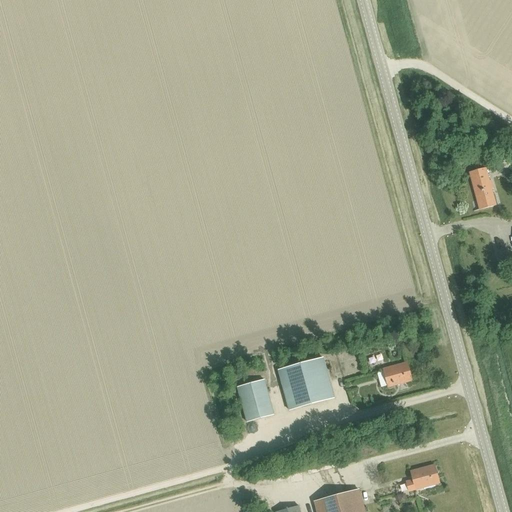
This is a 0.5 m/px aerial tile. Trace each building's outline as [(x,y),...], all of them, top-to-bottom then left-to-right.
[(495,206),(491,190),(492,189),(490,181),(489,182),(485,169),(469,173),(476,201),(481,200),(483,209),(472,212),(473,212),(495,206)] [(498,250),(491,253),(493,261),(501,258),(498,250)] [(289,411),(334,398),(322,358),(278,371),(289,411)] [(388,388),(411,381),(406,363),(383,370),(388,388)] [(383,372),(374,374),(379,390),(387,387),(383,372)] [(247,423),(274,415),(264,380),(237,388),(247,423)] [(415,490),(439,484),(434,466),(410,472),(415,490)] [(295,493),(298,506),(311,503),(308,490),(295,493)] [(316,511),(364,511),(359,490),(314,503),(316,511)] [(396,497),(398,504),(406,502),(405,496),(396,497)]
